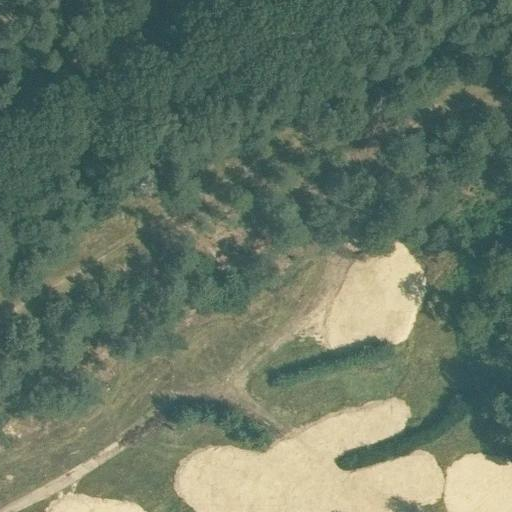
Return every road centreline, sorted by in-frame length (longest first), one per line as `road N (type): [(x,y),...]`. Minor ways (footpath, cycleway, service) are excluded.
road 1 (track): [(0,267),(190,163),(387,71),(446,56),(511,73)]
road 2 (track): [(17,511),(175,410),(218,413),(435,511)]
road 3 (track): [(0,170),(343,0)]
